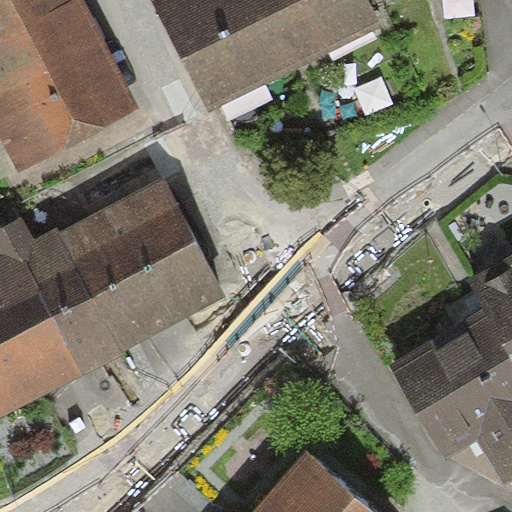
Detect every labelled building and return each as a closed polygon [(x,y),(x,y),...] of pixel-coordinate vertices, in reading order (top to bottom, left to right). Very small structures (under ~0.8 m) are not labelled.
[(74,0),(0,0),(0,112),(26,162),(131,107),(74,0)] [(168,0),(218,105),(384,28),(371,0),(168,0)] [(54,233),(115,353),(218,294),(155,173),(54,233)] [(51,227),(9,248),(74,374),(115,353),(54,233),(51,227)] [(511,246),(461,277),(478,305),(511,361),(511,246)] [(9,248),(0,252),(0,410),(74,374),(9,248)] [(511,361),(478,305),(381,368),(442,462),(469,445),(500,493),(511,485),(511,361)] [(371,511),(301,451),(247,511),(371,511)]
